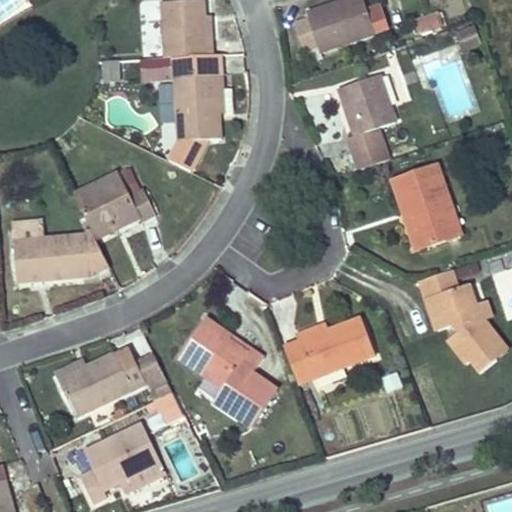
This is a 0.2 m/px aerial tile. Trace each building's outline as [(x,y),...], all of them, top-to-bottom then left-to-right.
[(362,0),(347,0),(343,2),(307,14),(308,21),(294,25),(304,55),(318,50),(320,56),(375,37),(362,0)] [(161,4),(163,59),(172,58),(213,57),(213,40),(206,40),(205,19),(205,2),(161,4)] [(424,20),(414,23),(419,36),(427,33),(424,20)] [(474,28),(454,35),(460,53),(480,46),(474,28)] [(213,57),(172,58),(173,83),(177,144),(219,142),(218,116),(217,93),(224,93),(223,56),(213,57)] [(173,83),(172,58),(163,59),(143,60),(145,85),(173,83)] [(119,64),(105,65),(106,84),(121,83),(119,64)] [(348,140),(358,172),(388,162),(378,131),(395,125),(380,77),(340,91),(354,138),(348,140)] [(224,93),(217,93),(218,116),(226,115),(224,93)] [(393,183),(404,214),(410,212),(422,250),(460,238),(436,168),(393,183)] [(185,173),(173,194),(194,206),(206,185),(185,173)] [(118,174),(73,195),(91,232),(96,241),(115,232),(112,228),(138,216),(141,221),(142,224),(156,218),(144,190),(128,197),(118,174)] [(410,212),(404,214),(417,252),(422,250),(410,212)] [(112,228),(115,232),(141,221),(138,216),(112,228)] [(96,241),(91,232),(87,236),(44,240),(42,222),(11,225),(16,285),(92,278),(110,270),(96,241)] [(504,348),(485,323),(477,326),(471,309),(464,288),(458,291),(452,273),(420,284),(433,324),(436,323),(440,332),(453,328),(458,334),(448,343),(466,367),(470,363),(479,376),(496,362),(492,357),(504,348)] [(491,321),(486,304),(471,309),(477,326),(485,323),(491,321)] [(278,391),(254,374),(264,360),(249,351),(246,355),(227,342),(230,337),(206,320),(177,360),(222,392),(215,402),(253,429),(278,391)] [(297,344),(283,349),(297,386),(375,357),(361,320),(328,332),(297,344)] [(295,338),(297,344),(328,332),(327,326),(295,338)] [(249,351),(230,337),(227,342),(246,355),(249,351)] [(508,353),(504,348),(492,357),(496,362),(508,353)] [(87,367),(57,382),(74,418),(145,385),(129,350),(114,357),(113,355),(87,367)] [(54,376),(57,382),(87,367),(85,361),(54,376)] [(173,395),(155,403),(160,415),(166,427),(185,419),(173,395)] [(155,403),(145,408),(150,420),(160,415),(155,403)] [(103,492),(118,485),(160,466),(141,426),(83,453),(92,474),(80,479),(92,505),(106,499),(103,492)] [(160,466),(118,485),(123,496),(166,477),(160,466)] [(14,511),(5,481),(0,482),(0,511),(14,511)]
